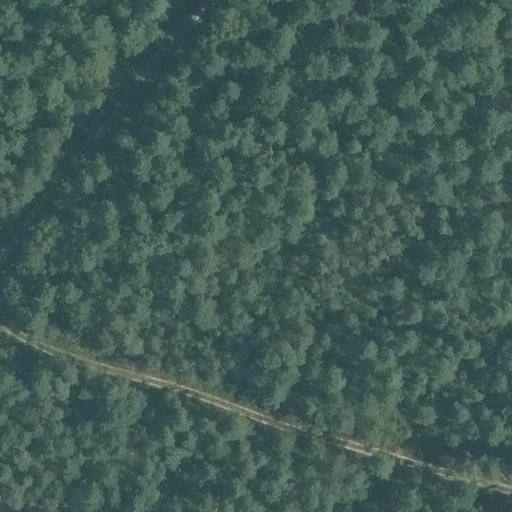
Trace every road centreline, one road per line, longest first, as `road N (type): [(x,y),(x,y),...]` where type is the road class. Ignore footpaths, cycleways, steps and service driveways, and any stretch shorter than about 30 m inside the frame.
road 1 (unknown): [(511,488),(0,330)]
road 2 (track): [(0,260),(18,225),(215,0)]
